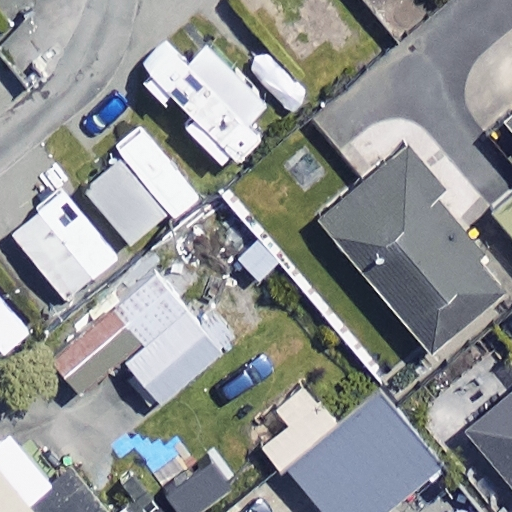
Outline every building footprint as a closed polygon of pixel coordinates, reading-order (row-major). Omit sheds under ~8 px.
[(438,182),(408,146),(323,218),(432,349),(509,285),(429,189),(438,182)] [(511,196),(492,213),(511,238),(511,196)] [(226,346),(155,261),(50,349),(83,388),(124,354),(162,400),(226,346)] [(378,511),(441,464),(382,389),(290,461),(329,511),(378,511)] [(511,394),(470,427),(511,480),(511,394)] [(52,478),(11,427),(0,435),(0,511),(101,511),(105,509),(69,464),(52,478)]
